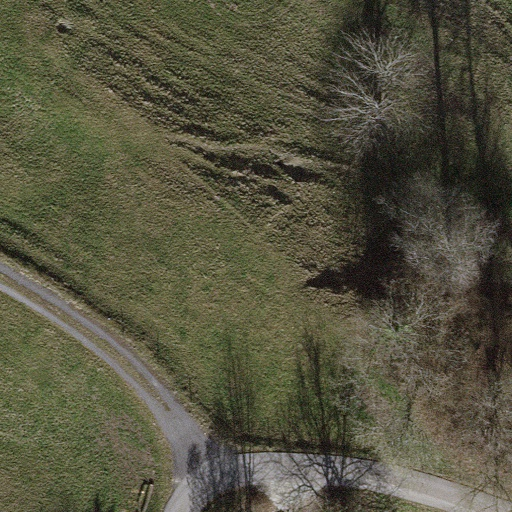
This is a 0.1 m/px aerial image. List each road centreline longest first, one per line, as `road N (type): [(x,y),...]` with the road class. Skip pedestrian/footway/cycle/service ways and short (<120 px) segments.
road 1 (track): [(487,511),(386,477),(302,469),(219,472),(180,511)]
road 2 (track): [(219,472),(112,348),(0,274)]
